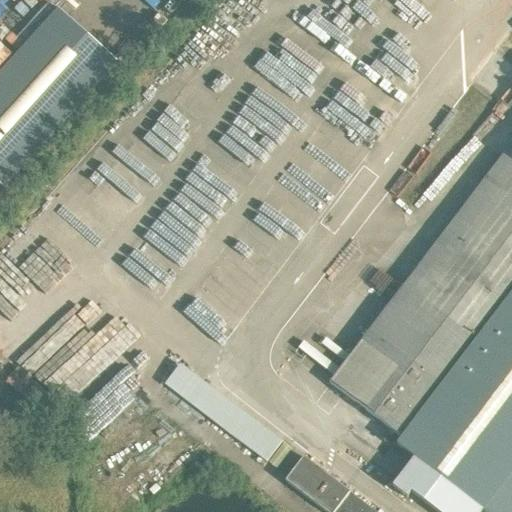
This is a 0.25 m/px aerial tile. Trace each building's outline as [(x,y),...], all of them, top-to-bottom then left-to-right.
[(57,8),(0,69),(0,186),(4,191),(119,65),(57,8)] [(511,511),(511,146),(508,152),(330,385),(401,439),(396,446),(412,458),(390,486),(407,499),(411,494),(435,511),(511,511)] [(419,193),(402,213),(412,221),(429,201),(419,193)] [(291,449),(173,365),(156,388),(266,466),(271,458),(280,464),(291,449)] [(373,511),(351,494),(304,459),(286,483),(323,511),(373,511)]
